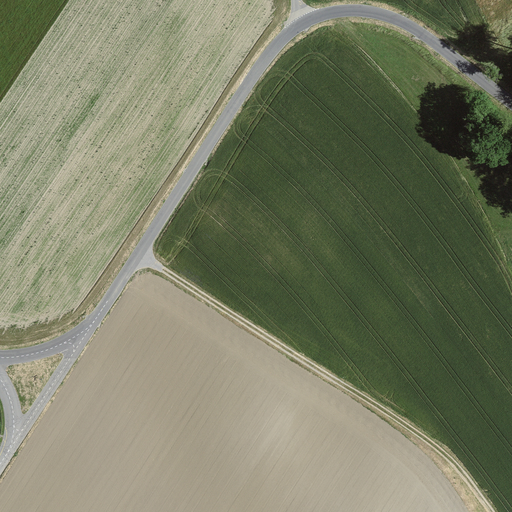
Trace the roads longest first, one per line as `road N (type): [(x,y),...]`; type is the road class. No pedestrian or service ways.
road 1 (tertiary): [(511,105),(394,19),(342,13),(303,23),(246,87),(83,336)]
road 2 (track): [(135,256),(411,427),(492,511)]
road 3 (unclassified): [(83,336),(14,439)]
